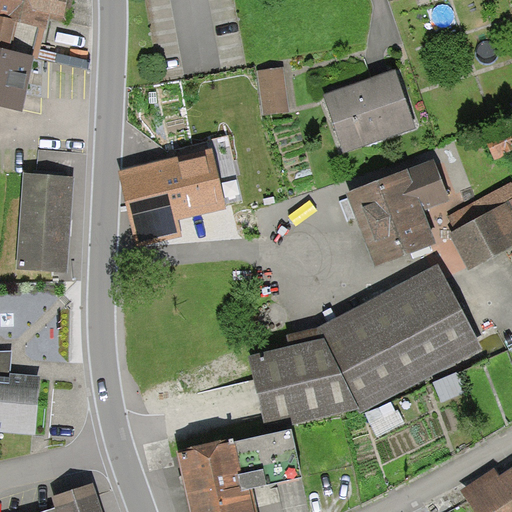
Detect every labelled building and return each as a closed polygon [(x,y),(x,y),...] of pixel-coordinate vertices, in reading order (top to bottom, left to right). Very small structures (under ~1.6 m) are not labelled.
[(0,0),(0,19),(45,29),(48,30),(50,20),(69,24),(74,0),(0,0)] [(0,19),(0,106),(23,111),(35,57),(39,58),(45,29),(0,19)] [(257,71),(262,116),(289,113),(284,69),(257,71)] [(395,72),(324,97),(344,153),(370,144),(414,129),(395,72)] [(511,132),(487,141),(495,162),(508,157),(507,154),(511,151),(511,132)] [(211,151),(119,172),(135,246),(184,236),(181,221),(225,211),(216,170),(211,151)] [(435,161),(347,194),(376,268),(436,246),(423,211),(450,201),(435,161)] [(238,166),(216,170),(225,211),(247,206),(238,166)] [(77,179),(24,175),(17,270),(70,273),(74,221),(77,179)] [(511,247),(511,183),(451,217),(457,231),(450,235),(469,271),(511,247)] [(317,330),(287,338),(289,348),(249,359),(266,428),(358,407),(362,414),(482,351),(439,266),(317,330)] [(1,352),(0,352),(0,432),(37,436),(42,377),(11,375),(13,352),(1,352)] [(462,373),(435,383),(443,404),(470,394),(462,373)] [(294,433),(237,445),(248,495),(305,482),(294,433)] [(236,440),(178,453),(191,511),(251,511),(248,495),(237,445),(236,440)] [(493,470),(460,491),(473,511),(511,511),(511,469),(499,478),(493,470)] [(53,498),(56,509),(45,511),(102,511),(99,504),(92,484),(53,498)]
